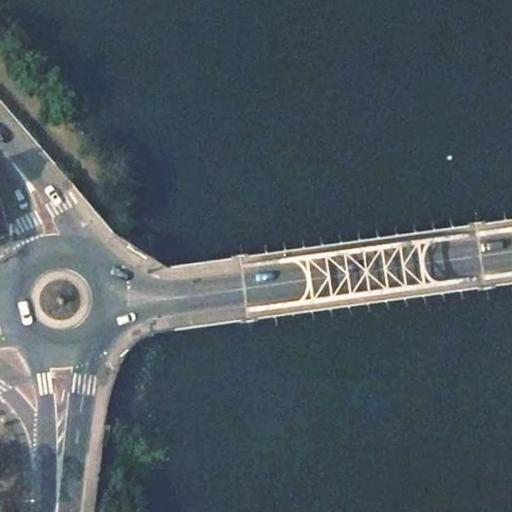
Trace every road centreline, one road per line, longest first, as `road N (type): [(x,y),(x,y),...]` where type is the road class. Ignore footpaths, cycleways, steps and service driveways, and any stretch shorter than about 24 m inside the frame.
road 1 (primary): [(108,297),(511,250)]
road 2 (primary): [(58,474),(60,353)]
